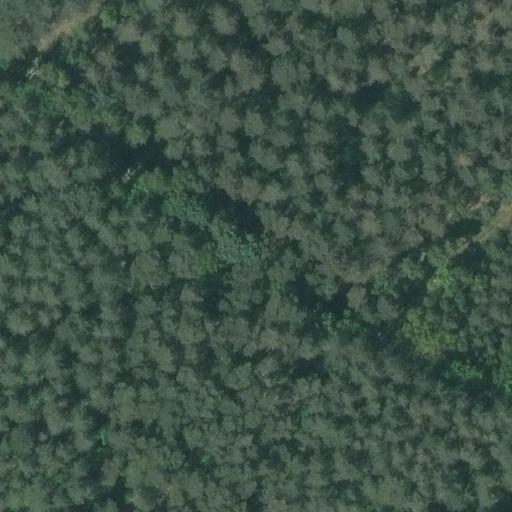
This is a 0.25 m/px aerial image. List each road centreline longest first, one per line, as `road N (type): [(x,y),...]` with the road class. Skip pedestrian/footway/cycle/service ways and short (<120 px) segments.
road 1 (track): [(354,338),(188,253),(1,71)]
road 2 (track): [(354,338),(511,206)]
road 3 (track): [(511,400),(354,338)]
